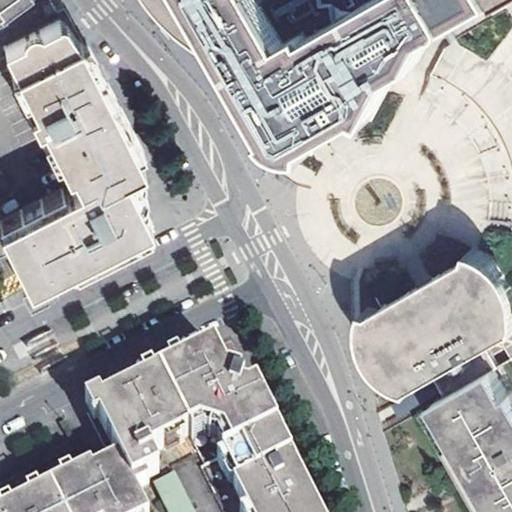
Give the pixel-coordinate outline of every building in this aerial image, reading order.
[(0,0),(0,10),(14,0),(0,0)] [(152,0),(155,3),(163,14),(175,26),(185,35),(194,42),(205,49),(216,55),(228,61),(257,112),(273,105),(279,116),(286,126),(269,135),(276,147),(283,151),(287,153),(293,155),(300,157),(309,156),(312,156),(313,147),(318,144),(362,119),(373,125),(398,82),(420,70),(436,41),(501,6),(497,0),(152,0)] [(151,222),(154,221),(141,197),(139,199),(134,201),(128,189),(122,178),(126,175),(138,169),(144,166),(97,76),(91,64),(79,40),(69,45),(56,20),(1,50),(14,74),(31,107),(24,110),(34,128),(40,125),(59,161),(65,173),(68,170),(76,185),(1,224),(8,237),(33,285),(151,222)] [(14,74),(7,78),(24,110),(31,107),(14,74)] [(273,105),(257,112),(269,135),(286,126),(279,116),(273,105)] [(34,128),(52,165),(59,161),(40,125),(34,128)] [(0,165),(0,199),(14,192),(0,165)] [(141,197),(138,169),(126,175),(122,178),(128,189),(134,201),(139,199),(141,197)] [(0,241),(8,237),(1,224),(0,221),(0,241)] [(375,291),(363,291),(363,317),(367,318),(395,367),(395,373),(415,386),(441,372),(443,377),(450,389),(452,394),(497,369),(502,366),(489,344),(511,330),(511,283),(492,249),(494,246),(475,229),(465,239),(375,291)] [(286,461),(290,459),(251,383),(238,379),(229,375),(215,348),(197,357),(160,376),(199,453),(197,454),(203,467),(201,468),(223,511),(311,511),(292,473),(286,461)] [(511,511),(511,394),(511,395),(497,369),(452,394),(438,403),(474,467),(481,463),(487,475),(481,479),(494,502),(495,509),(495,511),(511,511)] [(149,511),(138,491),(135,484),(147,478),(161,471),(152,454),(187,436),(197,454),(199,453),(160,376),(93,411),(108,440),(116,455),(90,468),(88,464),(0,507),(0,511),(149,511)] [(397,403),(403,415),(450,389),(443,377),(397,403)] [(316,511),(290,459),(286,461),(292,473),(311,511),(316,511)] [(481,463),(474,467),(481,479),(487,475),(481,463)] [(194,511),(175,473),(154,485),(167,511),(194,511)] [(138,491),(151,484),(147,478),(135,484),(138,491)]
